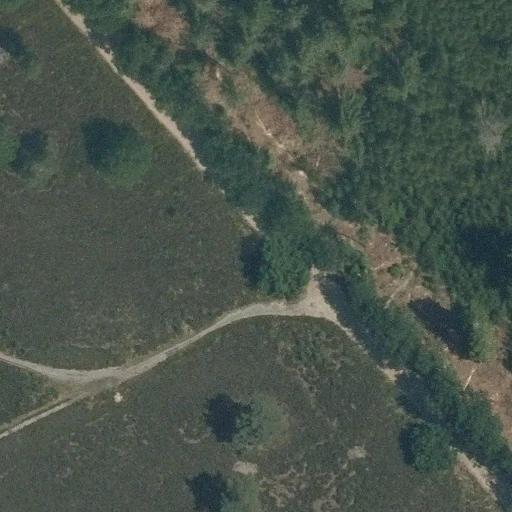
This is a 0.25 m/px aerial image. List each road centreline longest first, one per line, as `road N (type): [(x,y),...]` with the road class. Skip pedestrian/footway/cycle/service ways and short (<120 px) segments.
road 1 (track): [(72,0),(337,308)]
road 2 (track): [(337,308),(511,509)]
